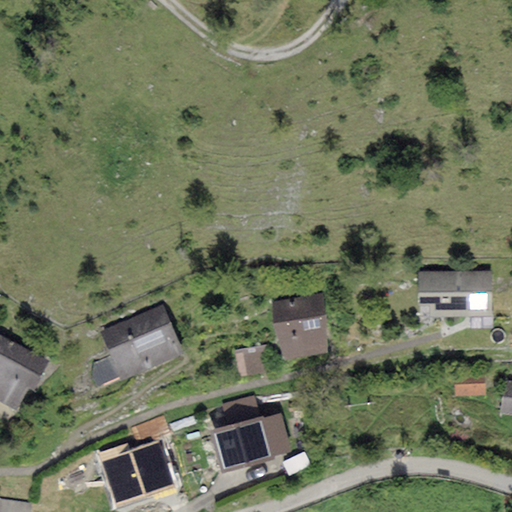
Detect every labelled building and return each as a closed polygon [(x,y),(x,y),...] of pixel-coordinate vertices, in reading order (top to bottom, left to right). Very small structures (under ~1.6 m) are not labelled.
[(492,271),(419,272),(419,304),(428,304),(428,317),(493,316),(492,271)] [(320,295),(272,304),(283,361),(331,352),(320,295)] [(164,303),(101,332),(123,379),(186,350),(164,303)] [(46,362),(0,335),(0,401),(18,411),(46,362)] [(265,345),(235,352),(239,372),(270,365),(265,345)] [(484,372),(454,374),(455,396),(486,393),(484,372)] [(511,380),(505,380),(500,412),(511,414),(511,380)] [(228,426),(212,430),(223,472),(274,458),(273,455),(290,451),(281,414),(260,419),(254,396),(222,404),(228,426)] [(131,442),(98,453),(116,505),(173,486),(157,440),(133,449),(131,442)]
